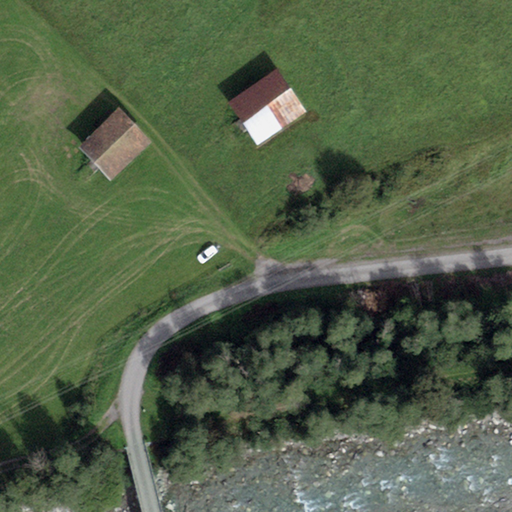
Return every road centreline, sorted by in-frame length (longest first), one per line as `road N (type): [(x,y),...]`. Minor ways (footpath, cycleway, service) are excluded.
road 1 (track): [(134,367),(203,295),(511,241)]
road 2 (track): [(163,511),(134,367)]
